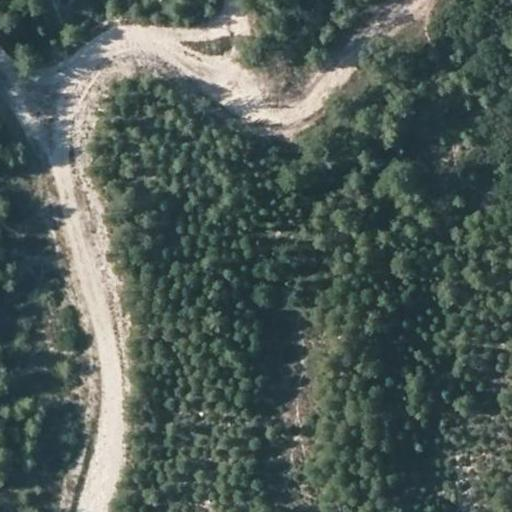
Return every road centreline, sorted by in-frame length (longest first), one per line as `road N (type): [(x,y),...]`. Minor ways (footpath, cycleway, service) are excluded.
road 1 (track): [(62,143),(83,78),(117,56),(150,50),(256,114),(296,110),(416,0)]
road 2 (track): [(88,511),(108,391),(62,143),(0,83)]
